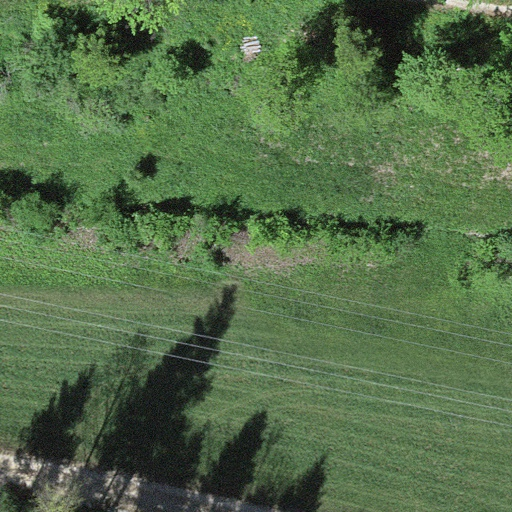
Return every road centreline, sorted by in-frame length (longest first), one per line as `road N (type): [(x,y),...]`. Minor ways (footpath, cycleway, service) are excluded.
road 1 (track): [(511,13),(170,0)]
road 2 (track): [(0,478),(178,511)]
